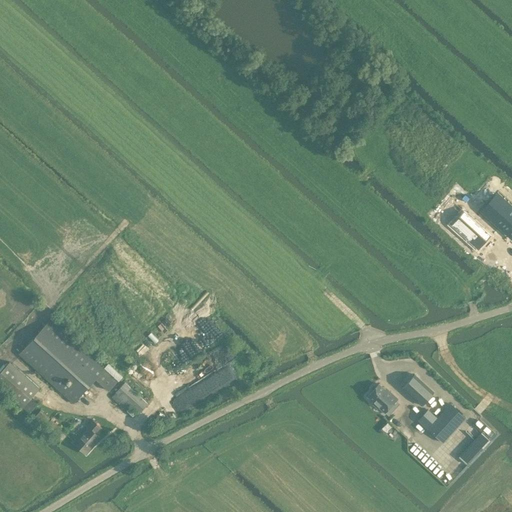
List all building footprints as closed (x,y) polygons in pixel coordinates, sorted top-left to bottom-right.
[(489,214),(511,235),(511,210),(501,201),(489,214)] [(74,403),(96,379),(109,391),(117,382),(104,370),(50,320),(19,354),(74,403)] [(0,371),(0,387),(22,407),(28,413),(37,403),(30,398),(38,389),(9,362),(0,371)] [(434,392),(433,391),(423,382),(414,374),(402,388),(422,405),(434,392)] [(125,409),(129,404),(139,413),(148,404),(125,382),(116,392),(117,393),(113,397),(125,409)] [(385,389),(378,383),(366,396),(373,402),(371,403),(377,409),(379,407),(385,413),(389,416),(400,404),(396,400),(398,398),(386,387),(385,389)] [(441,441),(465,416),(451,403),(427,428),(441,441)] [(133,416),(136,413),(130,407),(127,411),(133,416)] [(51,419),(41,409),(34,416),(56,436),(62,429),(51,419)] [(437,418),(428,409),(418,420),(426,428),(437,418)] [(97,434),(102,428),(92,419),(86,425),(88,427),(73,443),(86,454),(101,438),(97,434)] [(482,432),(474,440),(482,448),(483,449),(491,440),(482,432)] [(482,448),(474,440),(458,457),(466,464),(482,448)]
